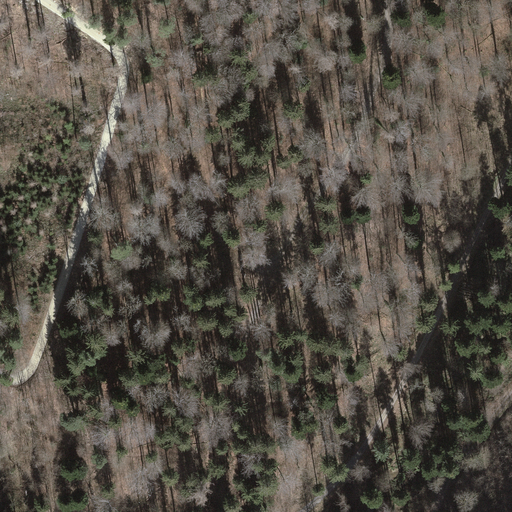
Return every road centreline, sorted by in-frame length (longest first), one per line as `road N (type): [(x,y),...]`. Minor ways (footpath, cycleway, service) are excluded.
road 1 (track): [(388,0),(377,80),(354,141),(302,217),(240,341),(219,424)]
road 2 (track): [(46,0),(113,47),(124,79),(34,365),(23,379),(0,376)]
road 3 (track): [(306,511),(416,347),(511,158)]
road 4 (track): [(442,511),(511,396)]
